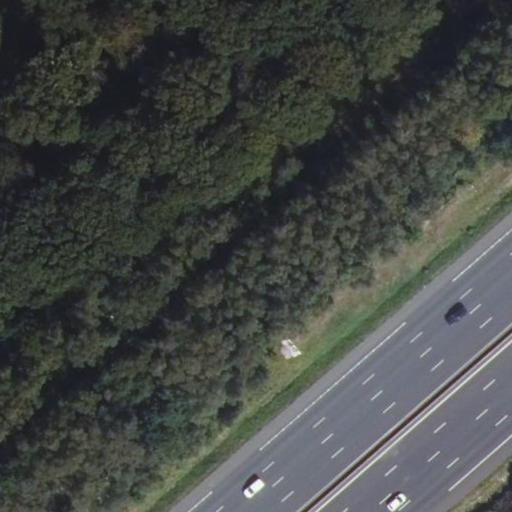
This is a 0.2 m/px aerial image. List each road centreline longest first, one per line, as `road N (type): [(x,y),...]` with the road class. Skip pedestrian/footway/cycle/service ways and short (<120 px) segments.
road 1 (track): [(469,0),(393,64),(281,191),(0,430)]
road 2 (motorway): [(511,275),(241,511)]
road 3 (motorway): [(372,511),(511,390)]
